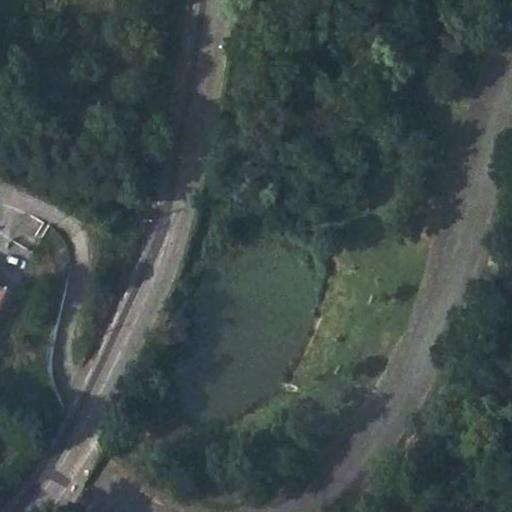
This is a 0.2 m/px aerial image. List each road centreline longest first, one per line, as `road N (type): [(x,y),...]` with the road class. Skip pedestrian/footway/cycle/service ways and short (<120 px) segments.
road 1 (unclassified): [(29,511),(48,494),(167,244),(215,0)]
road 2 (unclassified): [(511,93),(414,360),(345,471),(300,511)]
